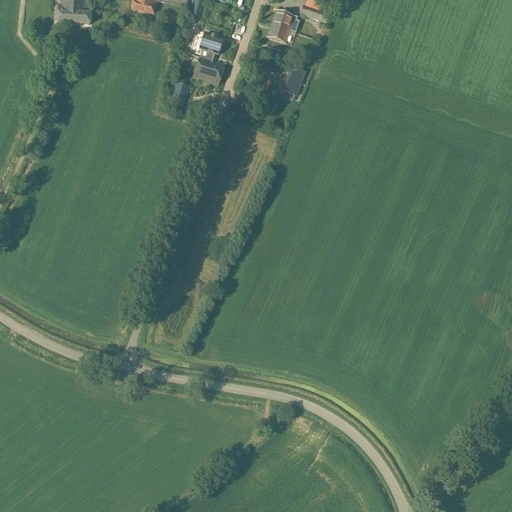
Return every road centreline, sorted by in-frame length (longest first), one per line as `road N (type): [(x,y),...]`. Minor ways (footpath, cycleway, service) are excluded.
road 1 (unclassified): [(123,366),(259,0)]
road 2 (unclassified): [(405,511),(364,443),(307,405),(123,366)]
road 3 (unclassified): [(419,511),(511,406)]
road 4 (unclassified): [(123,366),(78,357),(0,316)]
